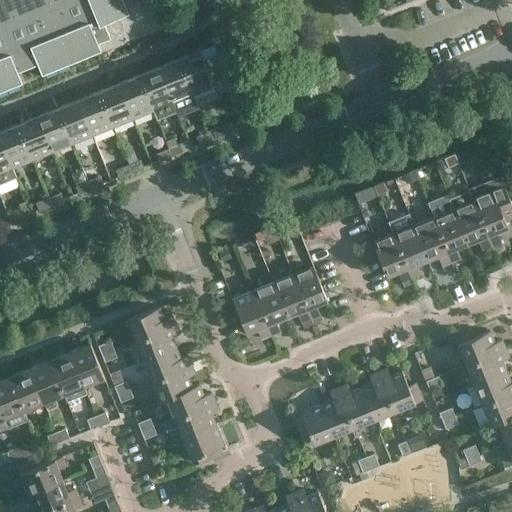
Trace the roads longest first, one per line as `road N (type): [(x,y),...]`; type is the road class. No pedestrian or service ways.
road 1 (residential): [(250,382),(372,327),(420,328),(511,295)]
road 2 (tertiary): [(157,195),(382,104)]
road 3 (tertiary): [(0,259),(157,195)]
road 4 (residential): [(204,500),(212,483),(273,440),(250,382)]
road 5 (tertiary): [(382,104),(511,49)]
